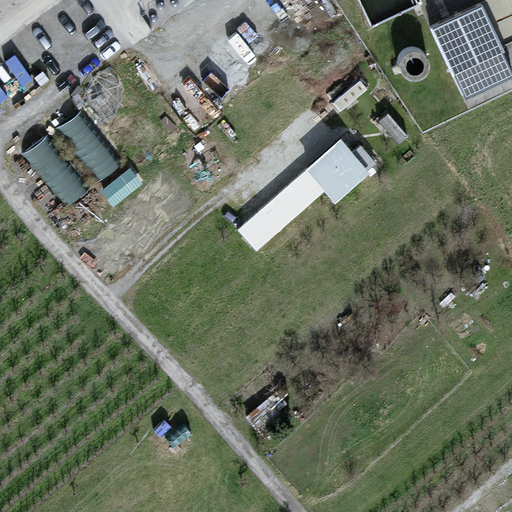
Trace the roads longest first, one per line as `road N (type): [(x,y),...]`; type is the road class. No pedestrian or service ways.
road 1 (track): [(0,169),(52,242),(298,511)]
road 2 (unknown): [(175,0),(0,126)]
